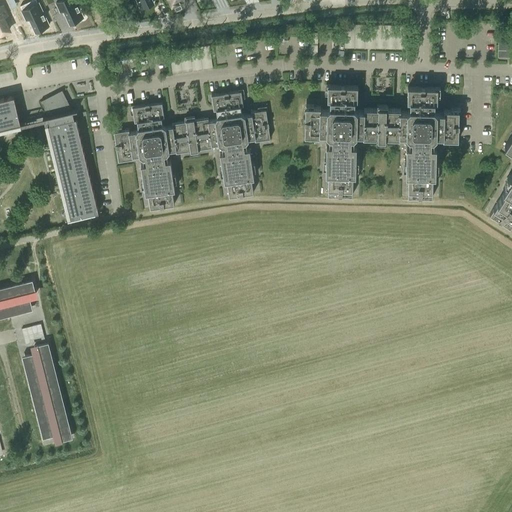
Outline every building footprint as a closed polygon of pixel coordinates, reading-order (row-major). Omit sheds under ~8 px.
[(66,0),(68,3),(56,9),(64,27),(76,21),(71,10),(77,7),(73,0),(66,0)] [(31,10),(19,15),(28,33),(40,28),(34,16),(40,13),(36,3),(30,6),(31,10)] [(344,30),(344,48),(408,48),(408,30),(344,30)] [(498,41),(498,49),(497,57),(510,57),(510,41),(498,41)] [(169,54),(172,73),(213,67),(210,48),(169,54)] [(326,143),(325,160),(325,173),(327,173),(327,194),(351,195),(352,173),(355,174),(356,144),(353,144),(353,137),(356,134),(362,135),(362,137),(377,138),(377,139),(385,139),(385,138),(399,138),(399,136),(406,136),(409,139),(408,145),(406,145),(405,175),(408,175),(407,197),(432,197),(432,176),(435,176),(436,146),(433,146),(433,139),(436,137),(443,137),(442,140),(458,140),(459,110),(443,110),(443,112),(437,112),(434,109),(434,103),(437,103),(437,88),(407,87),(407,102),(410,102),(409,109),(408,110),(407,112),(400,111),(400,109),(386,108),(386,107),(378,107),(378,108),(363,108),(363,110),(357,110),(355,109),(354,107),(354,101),(357,101),(357,86),(327,85),(327,100),(329,100),(329,107),(326,109),(320,109),(320,106),(305,106),(304,136),(319,136),(319,134),(326,134),(328,137),(328,143),(326,143)] [(118,161),(121,160),(133,159),(133,156),(139,155),(142,157),(143,164),(140,164),(145,194),(147,193),(149,208),(174,204),(172,190),(174,189),(170,160),(168,160),(167,154),(169,151),(175,150),(176,153),(190,150),(190,152),(198,150),(198,149),(212,147),(212,144),(218,143),(221,146),(222,152),(220,152),(224,182),(227,182),(229,196),(253,192),(251,178),(254,178),(249,148),(246,148),(245,142),(248,139),(254,138),(255,141),(270,138),(266,109),(250,111),(251,114),(244,115),(241,112),(240,106),(243,106),(241,90),(211,95),(213,110),(216,109),(217,116),(216,117),(215,119),(208,120),(208,117),(193,119),(193,118),(185,119),(185,121),(171,123),(171,125),(165,126),(163,125),(162,124),(161,118),(164,117),(161,102),(132,106),(134,122),(137,121),(137,127),(135,131),(129,132),(128,129),(113,131),(118,161)] [(63,92),(41,103),(48,117),(72,111),(73,111),(63,92)] [(14,96),(0,99),(0,128),(20,124),(14,96)] [(72,111),(48,117),(50,124),(48,124),(63,186),(70,219),(95,213),(95,212),(98,212),(75,118),(74,118),(72,111)] [(511,174),(503,188),(505,190),(489,214),(510,228),(511,224),(511,133),(504,146),(511,150),(511,174)] [(33,282),(0,290),(0,314),(32,307),(29,296),(36,294),(33,282)] [(41,324),(31,327),(32,334),(23,336),(25,344),(44,339),(41,324)] [(36,352),(24,355),(45,437),(56,434),(58,441),(69,438),(45,343),(34,346),(36,352)]
